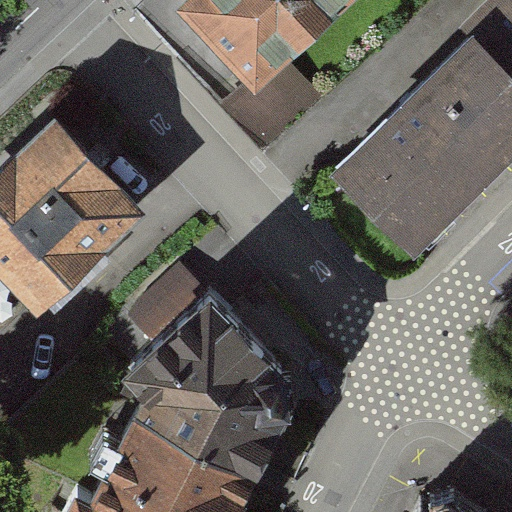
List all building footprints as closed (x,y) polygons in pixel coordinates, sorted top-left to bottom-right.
[(183,0),(173,11),(246,85),(258,97),(290,65),(356,0),(183,0)] [(511,0),(491,0),(511,20),(511,0)] [(511,51),(462,3),(319,147),(411,238),(511,136),(511,51)] [(246,85),(225,105),(267,153),(324,103),(290,65),(258,97),(246,85)] [(164,212),(58,101),(0,155),(0,333),(37,298),(54,316),(164,212)] [(225,511),(292,370),(197,267),(119,343),(143,377),(45,511),(225,511)] [(456,511),(440,503),(434,511),(456,511)]
